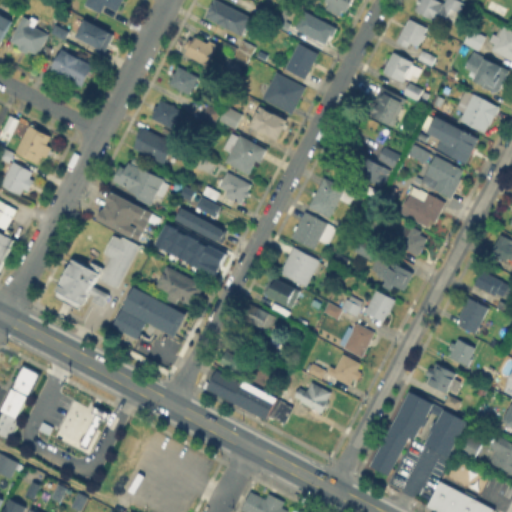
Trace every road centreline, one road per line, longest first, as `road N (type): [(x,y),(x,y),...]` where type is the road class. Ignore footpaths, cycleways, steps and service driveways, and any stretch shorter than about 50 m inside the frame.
road 1 (residential): [(170,404),(382,0)]
road 2 (primary): [(374,511),(0,315)]
road 3 (residential): [(332,490),(511,144)]
road 4 (residential): [(0,308),(17,290),(167,0)]
